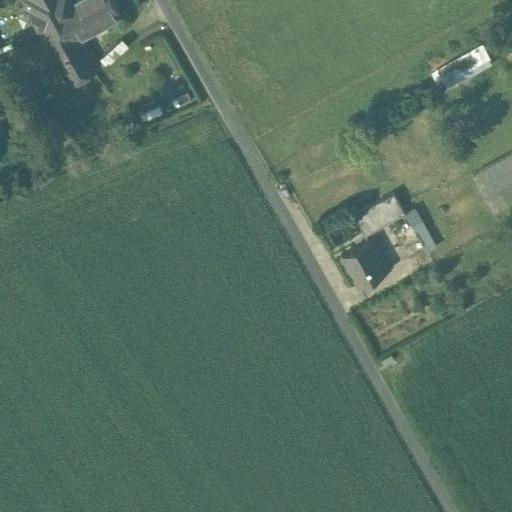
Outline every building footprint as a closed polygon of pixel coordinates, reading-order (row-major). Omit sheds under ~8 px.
[(28,0),(34,10),(41,6),(52,0),(28,0)] [(56,0),(52,0),(41,6),(46,14),(60,7),(56,0)] [(56,0),(60,7),(46,14),(54,29),(69,21),(68,19),(101,0),(56,0)] [(113,0),(101,0),(68,19),(69,21),(54,29),(63,44),(77,37),(78,40),(79,40),(122,16),(113,0)] [(63,44),(54,29),(44,34),(58,58),(82,45),(79,40),(78,40),(77,37),(63,44)] [(82,45),(58,58),(71,81),(95,67),(82,45)] [(485,47),(432,67),(439,87),(492,67),(485,47)] [(511,148),(469,173),(493,215),(511,204),(511,148)] [(392,192),(352,214),(363,235),(404,213),(392,192)] [(469,209),(417,238),(429,258),(480,229),(469,209)] [(369,238),(340,254),(358,286),(389,269),(383,257),(380,259),(369,238)]
